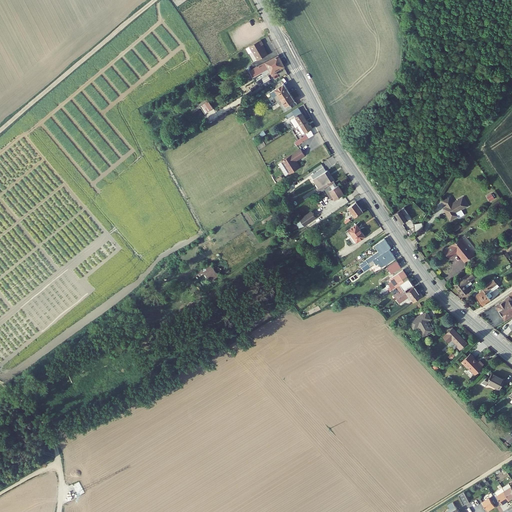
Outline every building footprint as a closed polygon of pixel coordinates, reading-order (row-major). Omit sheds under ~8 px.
[(263,44),(261,40),(250,46),(253,51),(258,60),(267,54),(262,45),(263,44)] [(276,71),(285,66),(279,55),(250,71),(252,74),(254,79),(263,74),(262,72),(269,69),(271,72),(273,76),(277,73),(276,71)] [(290,93),(284,84),(271,92),(274,97),(278,94),(280,98),(277,99),(278,101),(281,99),(290,93)] [(281,99),(285,107),(283,108),(285,112),(297,104),(290,93),(281,99)] [(208,101),(207,99),(191,110),(193,113),(201,107),(208,101)] [(201,107),(205,113),(213,108),(208,101),(201,107)] [(298,126),(307,120),(298,107),(287,115),(289,118),(294,115),(295,117),(297,120),(295,122),(298,126)] [(311,129),(312,128),(307,120),(298,126),(303,134),(306,132),(307,134),(295,142),(297,145),(298,144),(314,134),(311,129)] [(298,159),(305,155),(301,148),(281,161),(289,174),(300,167),(296,159),(298,158),(298,159)] [(325,189),(335,182),(327,170),(326,171),(323,167),(311,175),(316,184),(318,186),(317,187),(320,192),(325,189)] [(335,199),(344,193),(338,185),(337,186),(335,182),(325,189),(330,197),(333,195),(335,199)] [(284,195),(293,190),(291,186),(282,192),(284,195)] [(461,209),(467,206),(462,197),(452,203),(449,197),(443,201),(447,208),(448,207),(449,210),(447,211),(446,212),(450,219),(457,215),(459,218),(464,214),(461,209)] [(363,211),(356,201),(348,207),(355,217),(363,211)] [(409,213),(404,207),(401,209),(394,213),(401,224),(408,219),(405,216),(405,215),(409,213)] [(305,225),(315,218),(311,211),(300,218),(305,225)] [(422,223),(422,222),(414,224),(414,227),(415,232),(423,226),(422,225),(422,224),(422,223)] [(348,230),(357,242),(365,236),(356,224),(348,230)] [(407,232),(409,236),(415,232),(414,227),(407,232)] [(348,230),(345,232),(354,244),(357,242),(348,230)] [(459,254),(465,262),(474,255),(460,238),(444,251),(449,258),(456,252),(459,255),(459,254)] [(365,258),(368,263),(389,249),(391,248),(384,239),(375,245),(380,252),(367,261),(365,258)] [(385,265),(395,258),(389,249),(368,263),(371,267),(373,265),(373,264),(375,263),(373,261),(376,259),(378,262),(379,263),(382,261),(385,265)] [(346,257),(342,251),(335,256),(339,262),(346,257)] [(362,267),(368,263),(365,258),(358,263),(362,267)] [(391,273),(401,267),(396,261),(387,267),(391,273)] [(210,279),(218,272),(209,263),(201,270),(210,279)] [(365,271),(371,267),(368,263),(362,267),(365,271)] [(407,276),(403,270),(390,279),(391,281),(388,283),(391,286),(388,288),(390,291),(397,286),(408,278),(407,276)] [(454,284),(463,295),(470,290),(467,287),(465,284),(470,280),(475,277),(471,271),(454,284)] [(394,295),(396,299),(406,292),(405,290),(413,284),(409,278),(408,278),(397,286),(401,292),(400,293),(399,292),(394,295)] [(475,296),(482,305),(490,299),(490,298),(493,296),(490,292),(489,291),(491,290),(490,289),(497,284),(494,279),(481,288),(482,290),(475,296)] [(490,292),(499,286),(497,284),(490,289),(491,290),(489,291),(490,292)] [(414,302),(423,296),(420,292),(419,293),(414,287),(406,292),(396,299),(398,302),(399,303),(410,296),(414,302)] [(511,292),(505,297),(506,300),(496,306),(499,311),(501,310),(504,314),(502,315),(505,319),(511,314),(511,299),(511,298),(511,297),(511,292)] [(430,319),(427,312),(415,318),(413,314),(406,317),(408,322),(410,321),(414,329),(418,327),(423,336),(433,331),(427,320),(430,319)] [(453,327),(443,337),(449,343),(448,343),(451,346),(452,346),(453,346),(454,345),(456,344),(458,346),(457,347),(460,350),(467,343),(453,327)] [(470,353),(462,361),(464,363),(463,364),(467,368),(468,367),(475,374),(482,368),(480,367),(482,366),(483,364),(480,360),(478,362),(474,359),(475,358),(470,353)] [(490,377),(488,376),(481,383),(486,386),(488,382),(500,389),(505,379),(492,373),(490,377)] [(511,486),(511,487),(509,484),(503,488),(510,500),(511,498),(511,486)] [(503,504),(510,500),(503,488),(492,494),(493,496),(498,504),(500,506),(503,504)] [(459,495),(464,505),(470,502),(464,492),(459,495)] [(495,506),(498,504),(493,496),(483,502),(488,511),(496,506),(495,506)] [(448,511),(459,511),(458,509),(456,506),(453,502),(449,504),(451,508),(447,510),(448,511)]
